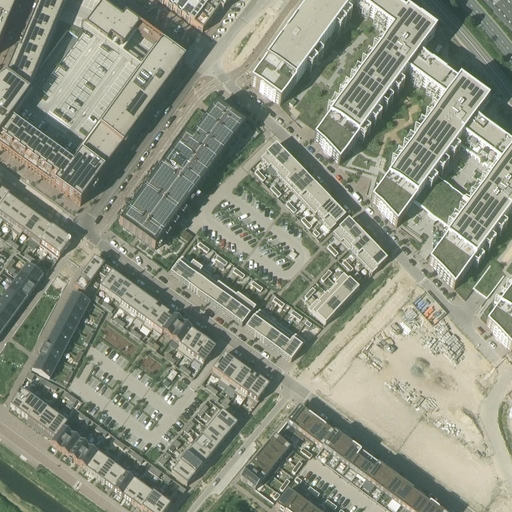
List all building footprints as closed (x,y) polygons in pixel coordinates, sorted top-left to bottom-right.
[(0,0),(0,45),(19,0),(0,0)] [(39,0),(5,81),(0,84),(0,148),(54,188),(59,192),(67,198),(72,202),(80,207),(114,161),(118,155),(123,147),(127,142),(185,63),(103,3),(100,2),(94,0),(39,0)] [(165,0),(161,5),(163,6),(163,5),(167,8),(168,10),(170,11),(178,0),(165,0)] [(178,0),(170,11),(171,12),(172,11),(176,14),(177,16),(179,18),(191,2),(188,0),(178,0)] [(205,0),(200,7),(214,17),(220,9),(207,0),(205,0)] [(207,0),(220,9),(223,11),(225,9),(225,6),(228,2),(225,0),(207,0)] [(313,0),(307,8),(294,26),(293,26),(294,27),(279,47),(279,46),(263,68),(250,85),(259,92),(274,104),(275,103),(280,107),(353,5),(393,31),(404,16),(401,14),(381,0),(313,0)] [(191,2),(179,18),(180,18),(181,17),(185,20),(186,22),(188,24),(194,15),(199,8),(191,2)] [(199,8),(194,15),(208,25),(214,17),(200,7),(199,8)] [(406,13),(404,16),(393,31),(317,134),(314,139),(321,148),(331,159),(331,158),(339,166),(347,156),(405,74),(444,101),(385,183),(371,202),(378,209),(378,210),(391,224),(392,224),(396,229),(399,224),(462,138),(474,122),(488,103),(459,82),(457,85),(445,76),(431,65),(431,66),(419,57),(435,35),(406,13)] [(194,15),(188,24),(189,25),(189,24),(202,34),(208,25),(194,15)] [(169,158),(119,226),(154,252),(200,189),(245,128),(224,112),(215,106),(207,117),(183,151),(177,146),(169,158)] [(488,131),(474,122),(462,138),(500,164),(501,164),(437,252),(428,264),(436,272),(435,272),(449,286),(453,291),(460,281),(509,215),(511,217),(511,289),(498,309),(486,326),(493,334),(506,348),(507,348),(511,353),(511,351),(511,149),(499,140),(499,139),(488,131)] [(276,146),(260,161),(269,169),(270,168),(270,167),(283,154),(276,146)] [(283,154),(270,167),(270,168),(277,175),(278,175),(291,162),(283,154)] [(277,175),(275,176),(284,185),(299,170),(291,162),(278,175),(277,175)] [(299,170),(284,185),(291,193),(306,178),(299,170)] [(306,178),(291,193),(299,201),(314,186),(306,178)] [(314,186),(299,201),(307,209),(322,194),(314,186)] [(0,208),(8,198),(9,197),(0,191),(0,208)] [(322,194),(307,209),(315,217),(317,216),(316,215),(330,202),(322,194)] [(0,220),(3,222),(16,204),(8,198),(0,208),(0,220)] [(330,202),(316,215),(317,216),(323,223),(324,223),(337,210),(330,202)] [(16,204),(3,222),(12,229),(25,211),(16,204)] [(323,223),(322,224),(330,233),(345,218),(337,210),(324,223),(323,223)] [(12,229),(10,230),(20,237),(23,234),(22,233),(34,217),(25,211),(12,229)] [(34,217),(22,233),(23,234),(30,239),(31,240),(43,224),(34,217)] [(348,221),(333,236),(340,244),(356,229),(348,221)] [(30,239),(29,241),(39,248),(39,247),(52,230),(51,230),(43,224),(31,240),(30,239)] [(52,230),(39,247),(48,254),(61,236),(52,229),(51,230),(52,230)] [(356,229),(340,244),(348,252),(350,251),(350,250),(363,237),(356,229)] [(184,231),(179,238),(187,244),(192,237),(184,231)] [(61,236),(48,254),(58,261),(70,244),(70,243),(70,242),(69,242),(69,241),(61,236)] [(363,237),(350,250),(350,251),(357,258),(358,258),(371,246),(363,237)] [(357,258),(355,259),(364,268),(379,254),(371,246),(358,258),(357,258)] [(379,254),(364,268),(371,276),(387,262),(379,254)] [(182,258),(170,275),(179,282),(191,265),(182,258)] [(94,260),(87,270),(97,277),(105,283),(112,274),(113,273),(94,260)] [(191,265),(179,282),(188,288),(202,270),(193,263),(191,265)] [(27,266),(21,274),(37,286),(43,277),(27,266)] [(87,270),(74,287),(84,295),(97,277),(87,270)] [(202,270),(188,288),(197,295),(208,280),(209,280),(211,277),(202,270)] [(21,274),(14,283),(31,295),(34,290),(37,286),(21,274)] [(105,283),(99,290),(106,295),(107,295),(118,279),(112,274),(105,283)] [(343,276),(335,285),(350,300),(358,291),(343,276)] [(106,295),(105,297),(112,302),(114,300),(113,300),(125,284),(118,279),(107,295),(106,295)] [(208,280),(197,295),(206,301),(217,286),(216,286),(209,280),(208,280)] [(14,283),(8,292),(24,304),(27,300),(31,295),(14,283)] [(125,284),(113,300),(114,300),(120,305),(132,289),(125,284)] [(217,286),(206,301),(215,308),(227,291),(218,284),(216,286),(217,286)] [(335,285),(326,294),(342,309),(350,300),(335,285)] [(120,305),(117,309),(126,315),(140,295),(132,289),(120,305)] [(227,291),(215,308),(224,315),(236,298),(236,297),(227,291)] [(8,292),(1,301),(18,313),(24,304),(8,292)] [(72,294),(67,304),(85,313),(90,303),(72,294)] [(318,303),(333,318),(342,309),(326,294),(318,303)] [(140,295),(126,315),(134,321),(136,319),(135,319),(148,301),(140,295)] [(236,298),(224,315),(233,321),(246,302),(237,295),(236,297),(236,298)] [(1,301),(0,302),(0,313),(11,321),(18,313),(1,301)] [(148,301),(135,319),(136,319),(143,325),(144,325),(157,307),(148,301)] [(317,301),(308,311),(325,327),(333,318),(318,303),(317,301)] [(246,302),(233,321),(242,328),(255,309),(246,302)] [(67,304),(62,313),(80,323),(85,313),(67,304)] [(143,325),(142,327),(151,333),(152,331),(165,313),(157,307),(144,325),(143,325)] [(259,311),(245,330),(254,337),(267,320),(268,318),(259,311)] [(0,313),(0,326),(5,330),(11,321),(0,313)] [(62,313),(57,323),(75,332),(80,323),(62,313)] [(165,313),(152,331),(160,337),(163,334),(162,334),(173,319),(165,313)] [(173,319),(162,334),(163,334),(171,341),(183,324),(174,318),(173,319)] [(267,320),(254,337),(263,343),(276,327),(275,326),(267,320)] [(57,323),(52,333),(70,342),(75,332),(57,323)] [(183,324),(171,341),(179,347),(180,347),(191,332),(192,331),(183,324)] [(276,327),(263,343),(272,350),(286,331),(277,324),(275,326),(276,327)] [(286,331),(272,350),(282,357),(295,338),(286,331)] [(179,347),(176,351),(183,357),(197,337),(191,332),(180,347),(179,347)] [(52,333),(47,343),(64,352),(70,342),(52,333)] [(197,337),(183,357),(192,363),(193,361),(206,343),(197,337)] [(295,338),(282,357),(291,363),(305,345),(295,338)] [(44,346),(41,352),(59,361),(64,352),(47,343),(45,347),(44,346)] [(206,343),(193,361),(202,368),(215,350),(206,343)] [(153,346),(151,349),(156,353),(159,348),(154,345),(153,346)] [(39,357),(37,362),(54,371),(59,361),(41,352),(39,357)] [(167,354),(163,359),(168,362),(171,359),(172,357),(167,354)] [(224,356),(211,374),(219,380),(233,362),(224,356)] [(37,362),(31,372),(49,381),(54,371),(37,362)] [(219,380),(218,382),(227,389),(241,369),(233,362),(219,380)] [(241,369),(227,389),(236,395),(250,375),(241,369)] [(172,371),(167,379),(172,383),(177,375),(172,371)] [(29,373),(26,379),(31,382),(34,376),(29,373)] [(250,375),(236,395),(244,402),(246,399),(259,381),(258,381),(250,375)] [(259,381),(246,399),(256,406),(259,403),(258,403),(269,387),(259,380),(258,381),(259,381)] [(19,390),(10,408),(18,414),(30,398),(29,398),(19,390)] [(30,398),(18,414),(27,421),(42,401),(32,394),(29,398),(30,398)] [(42,401),(27,421),(36,428),(50,409),(50,410),(51,408),(42,401)] [(50,409),(36,428),(46,434),(59,416),(50,410),(50,409)] [(299,409),(286,424),(296,431),(308,415),(299,409)] [(218,410),(211,419),(230,435),(237,426),(218,410)] [(296,431),(293,435),(303,442),(304,440),(303,440),(316,422),(308,415),(296,431)] [(59,416),(46,434),(54,441),(55,441),(64,428),(65,429),(68,423),(59,416)] [(211,419),(204,428),(205,429),(206,429),(223,443),(230,435),(211,419)] [(316,422),(303,440),(304,440),(313,447),(314,445),(313,444),(325,428),(316,422)] [(54,441),(50,446),(60,453),(73,435),(65,429),(64,428),(55,441),(54,441)] [(325,428),(313,444),(314,445),(322,451),(334,435),(325,428)] [(205,429),(199,437),(216,451),(223,443),(206,429),(205,429)] [(73,435),(60,453),(68,459),(82,441),(81,441),(73,435)] [(334,435),(322,451),(331,457),(343,441),(334,435)] [(192,446),(191,446),(209,461),(216,451),(199,437),(192,446)] [(275,437),(268,446),(285,460),(284,461),(286,462),(294,453),(275,437)] [(82,441),(68,459),(69,460),(68,461),(72,463),(73,462),(77,465),(90,447),(91,448),(92,446),(83,439),(81,441),(82,441)] [(343,441),(331,457),(340,464),(351,448),(343,441)] [(176,442),(172,446),(175,449),(177,450),(181,445),(176,442)] [(190,444),(181,455),(185,458),(185,457),(201,470),(209,461),(191,446),(192,446),(190,444)] [(268,446),(261,454),(278,468),(284,461),(285,460),(268,446)] [(90,447),(77,465),(86,472),(99,454),(99,453),(91,448),(90,447)] [(351,448),(340,464),(348,470),(360,454),(351,448)] [(99,454),(86,472),(95,479),(110,458),(100,451),(99,453),(99,454)] [(261,454),(254,463),(273,478),(280,470),(278,468),(261,454)] [(360,454),(348,470),(357,477),(369,461),(360,454)] [(185,458),(179,465),(194,478),(201,470),(185,457),(185,458)] [(110,458),(95,479),(104,485),(119,465),(110,458)] [(162,459),(158,463),(163,467),(167,463),(162,459)] [(369,461),(357,477),(366,483),(377,467),(369,461)] [(254,463),(247,471),(262,484),(265,487),(273,478),(254,463)] [(119,465),(104,485),(113,492),(128,472),(128,473),(128,472),(119,465)] [(179,465),(171,475),(186,487),(191,482),(192,483),(194,480),(193,479),(194,478),(179,465)] [(152,467),(148,472),(153,476),(156,471),(152,467)] [(377,467),(366,483),(374,489),(386,474),(377,467)] [(156,471),(153,476),(158,479),(161,474),(156,471)] [(247,471),(240,480),(255,492),(262,484),(247,471)] [(113,492),(122,499),(123,499),(122,498),(134,482),(137,479),(128,473),(128,472),(113,492)] [(386,474),(374,489),(383,496),(395,480),(386,474)] [(395,480),(383,496),(392,502),(404,487),(395,480)] [(134,482),(122,498),(123,499),(131,505),(143,489),(134,482)] [(143,489),(131,505),(136,509),(135,510),(138,511),(139,511),(140,511),(141,511),(154,494),(144,487),(143,489)] [(404,487),(392,502),(401,509),(412,493),(404,487)] [(287,492),(275,508),(281,511),(286,511),(296,498),(287,492)] [(412,493),(401,509),(404,511),(411,511),(421,499),(412,493)] [(154,494),(141,511),(153,511),(162,500),(154,494)] [(296,498),(286,511),(299,511),(306,503),(297,496),(296,498)] [(162,500),(153,511),(167,511),(169,509),(171,510),(174,505),(163,498),(162,500)] [(421,499),(411,511),(425,511),(430,506),(421,499)] [(306,503),(299,511),(313,511),(315,509),(306,503)]
